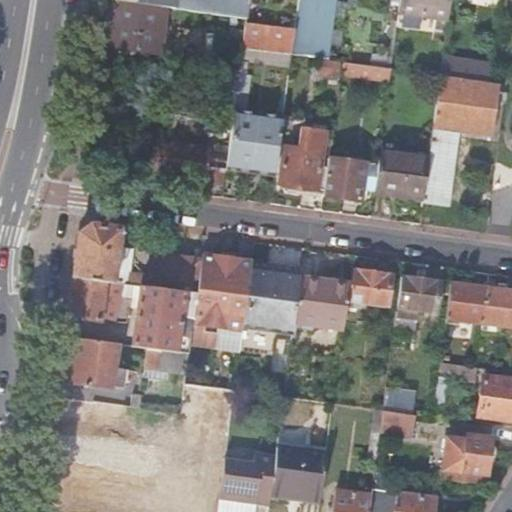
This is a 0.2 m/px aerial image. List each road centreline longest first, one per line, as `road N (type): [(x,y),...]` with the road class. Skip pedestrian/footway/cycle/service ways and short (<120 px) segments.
road 1 (residential): [(511,260),(11,193)]
road 2 (primary): [(11,193),(36,105),(52,0)]
